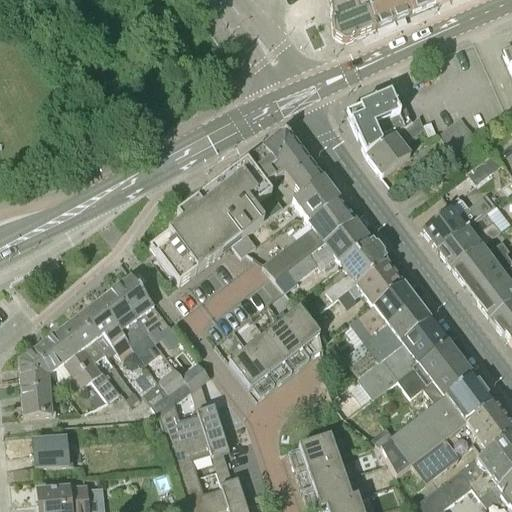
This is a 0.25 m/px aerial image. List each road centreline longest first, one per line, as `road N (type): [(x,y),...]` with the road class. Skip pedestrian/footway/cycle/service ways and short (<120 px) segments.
road 1 (residential): [(511,390),(295,94)]
road 2 (secondary): [(0,249),(295,94)]
road 3 (secondary): [(295,94),(511,1)]
road 4 (unclassified): [(259,426),(194,338),(259,287)]
